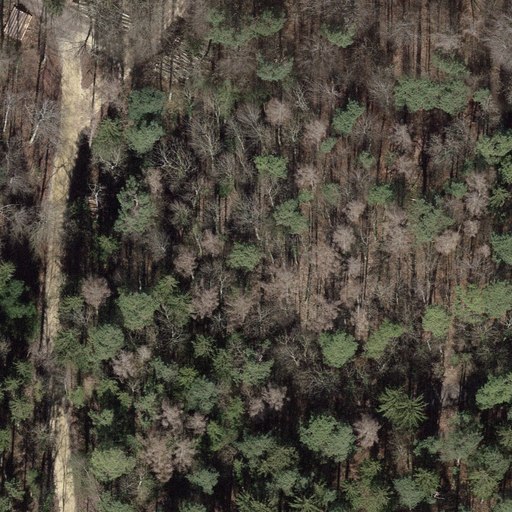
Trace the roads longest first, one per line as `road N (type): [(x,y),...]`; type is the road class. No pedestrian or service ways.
road 1 (track): [(65,511),(55,321),(57,218),(72,123),(180,0)]
road 2 (track): [(160,511),(247,462),(511,372)]
